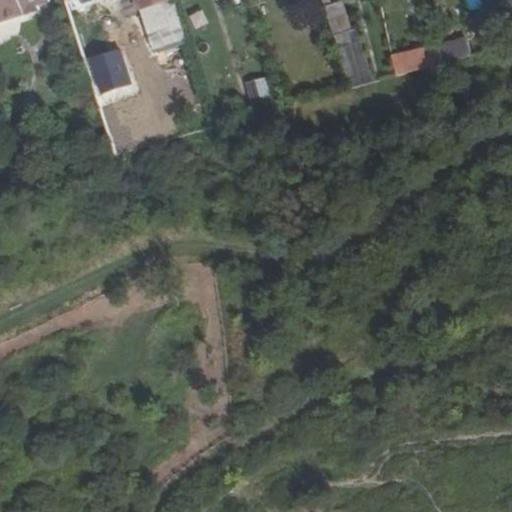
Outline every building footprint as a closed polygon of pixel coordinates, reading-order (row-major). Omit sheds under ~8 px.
[(0,0),(0,23),(39,11),(38,8),(49,4),(48,0),(29,6),(26,0),(0,0)] [(70,0),(75,11),(107,0),(70,0)] [(172,0),(135,0),(139,10),(172,0)] [(467,40),(439,47),(441,63),(471,55),(467,40)] [(395,76),(441,63),(439,47),(392,60),(395,76)] [(121,53),(115,54),(123,79),(129,77),(121,53)] [(115,54),(95,61),(103,86),(123,79),(115,54)] [(271,100),(266,81),(249,85),(253,104),(271,100)]
